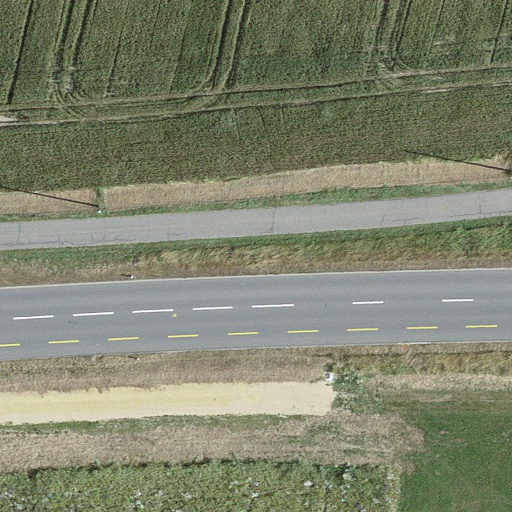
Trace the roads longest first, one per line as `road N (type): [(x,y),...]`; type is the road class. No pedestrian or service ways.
road 1 (track): [(0,235),(511,201)]
road 2 (secondary): [(0,319),(511,300)]
